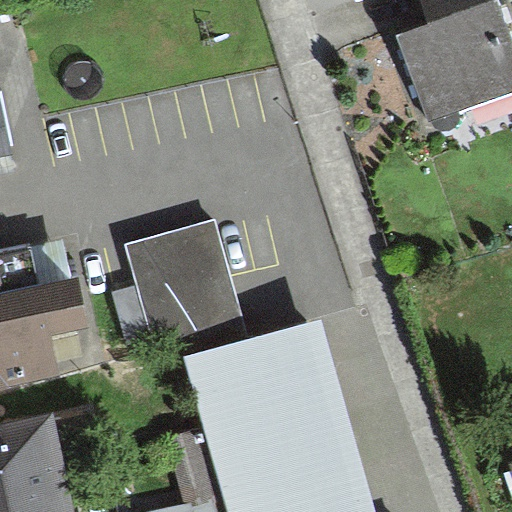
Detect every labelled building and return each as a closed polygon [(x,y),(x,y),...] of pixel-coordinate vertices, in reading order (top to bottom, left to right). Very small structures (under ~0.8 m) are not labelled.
[(456,122),(454,106),(511,87),(511,63),(491,0),(414,0),(423,25),(388,40),(416,118),(427,115),(432,130),(446,135),(456,122)] [(112,256),(137,342),(226,317),(202,231),(112,256)] [(0,236),(0,374),(47,364),(37,321),(71,314),(59,261),(15,271),(7,235),(0,236)] [(184,352),(230,511),(379,511),(322,312),(184,352)] [(0,416),(0,511),(76,511),(54,405),(0,416)] [(135,511),(215,511),(211,494),(218,492),(201,424),(162,434),(179,501),(135,511)] [(511,511),(511,465),(495,472),(510,511),(511,511)]
